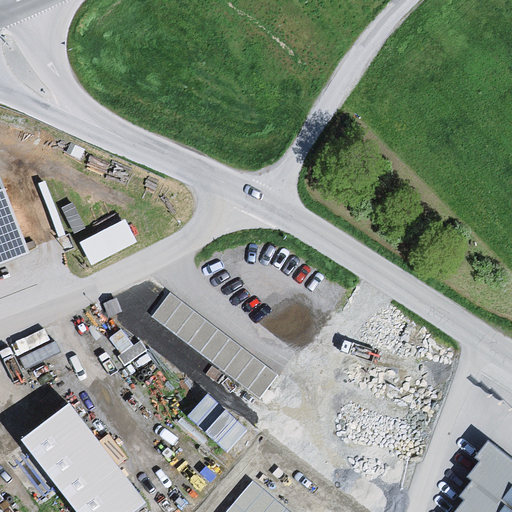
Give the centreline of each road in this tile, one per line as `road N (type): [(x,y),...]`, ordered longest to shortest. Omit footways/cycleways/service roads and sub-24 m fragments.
road 1 (tertiary): [(0,20),(28,80),(77,119),(267,201)]
road 2 (unclassified): [(267,201),(0,324)]
road 3 (tertiary): [(267,201),(484,339)]
road 4 (residential): [(411,0),(388,21),(267,201)]
road 5 (residential): [(484,339),(414,511)]
